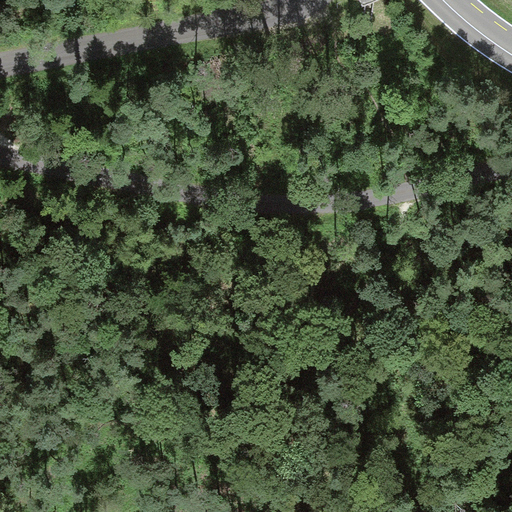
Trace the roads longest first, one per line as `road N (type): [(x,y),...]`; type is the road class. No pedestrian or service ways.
road 1 (track): [(0,166),(249,210),(390,198),(511,171)]
road 2 (tertiary): [(0,66),(300,15),(316,0)]
